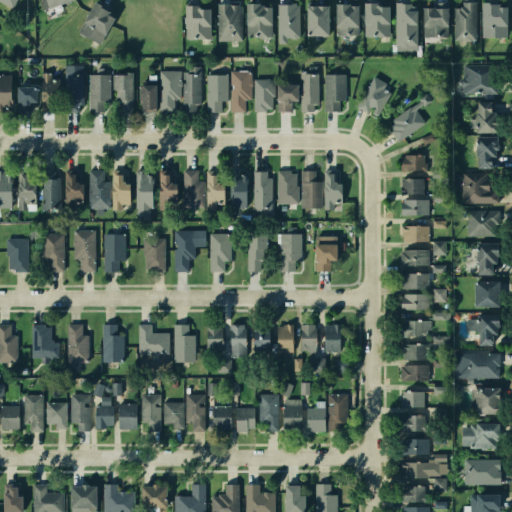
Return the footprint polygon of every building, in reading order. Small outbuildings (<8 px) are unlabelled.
[(42,9),(75,0),(44,0),(40,1),(42,9)] [(451,1),(474,2),(473,41),(452,41),(451,1)] [(478,2),(503,1),(502,37),(477,35),(478,2)] [(73,31),(89,2),(114,16),(95,46),(73,31)] [(244,2),(267,2),(269,37),(244,37),(244,2)] [(329,2),(354,2),(355,37),(331,36),(329,2)] [(360,2),(386,2),(387,39),(360,39),(360,2)] [(391,3),(416,3),(418,46),(391,46),(391,3)] [(180,4),(206,4),(204,40),(182,40),(180,4)] [(274,4),(295,4),(295,33),(285,33),(285,42),(274,43),(274,4)] [(419,4),(447,4),(447,39),(421,39),(419,4)] [(301,6),(323,5),(324,35),(301,35),(301,6)] [(216,6),(239,6),(241,39),(216,40),(216,6)] [(461,60),(486,60),(485,93),(458,94),(461,60)] [(183,72),(188,72),(189,65),(196,65),(197,109),(182,109),(183,72)] [(157,69),(179,70),(179,111),(158,111),(157,69)] [(299,70),(316,69),(317,109),(299,111),(299,70)] [(64,71),(81,71),(81,105),(76,105),(76,111),(64,111),(64,71)] [(40,73),(50,72),(50,80),(56,79),(56,97),(52,97),(52,111),(41,111),(40,73)] [(229,73),(247,72),(247,102),(240,102),(239,111),(230,111),(229,73)] [(0,74),(10,74),(10,106),(2,106),(2,111),(0,111),(0,74)] [(204,74),(224,74),(224,100),(216,100),(216,109),(205,110),(204,74)] [(323,74),(342,75),(343,113),(324,112),(323,74)] [(87,75),(106,75),(106,113),(88,112),(87,75)] [(110,75),(130,75),(130,113),(110,113),(110,75)] [(355,102),(358,97),(351,94),(354,86),(360,89),(370,75),(383,80),(367,113),(355,102)] [(252,77),(267,77),(267,111),(252,111),(252,77)] [(273,78),(294,78),(294,111),(273,109),(273,78)] [(137,81),(152,80),(152,110),(137,111),(137,81)] [(17,86),(36,86),(36,101),(30,101),(30,112),(23,112),(23,108),(17,108),(17,86)] [(470,99),(491,98),(491,131),(470,130),(470,99)] [(395,140),(384,123),(413,106),(423,123),(395,140)] [(469,137),(491,137),(491,167),(470,166),(469,137)] [(396,147),(420,148),(423,171),(398,169),(396,147)] [(181,168),(194,167),(210,182),(221,183),(221,197),(209,197),(210,208),(181,208),(181,168)] [(275,169),(293,168),(295,206),(274,204),(275,169)] [(227,169),(242,169),(245,207),(231,207),(227,169)] [(323,169),(339,169),(339,203),(323,205),(323,169)] [(17,170),(29,170),(29,183),(35,183),(36,204),(27,204),(27,209),(17,209),(17,170)] [(40,170),(54,170),(54,178),(58,178),(59,209),(40,209),(40,170)] [(64,170),(77,170),(77,184),(82,184),(83,204),(74,204),(74,208),(64,208),(64,170)] [(88,170),(103,170),(103,209),(88,209),(88,170)] [(247,170),(268,171),(269,210),(250,210),(247,170)] [(298,170),(317,170),(320,207),(300,207),(298,170)] [(0,171),(9,171),(9,206),(0,206),(0,171)] [(225,204),(224,183),(217,183),(217,171),(206,171),(207,210),(216,210),(216,204),(225,204)] [(458,172),(493,171),(496,201),(459,202),(458,172)] [(107,172),(126,172),(127,209),(109,210),(107,172)] [(155,179),(155,172),(164,172),(165,182),(174,182),(175,197),(154,199),(155,179)] [(133,174),(149,173),(150,214),(134,215),(133,174)] [(396,179),(423,179),(423,194),(396,194),(396,179)] [(399,200),(424,200),(425,217),(397,216),(399,200)] [(464,209),(494,209),(495,234),(463,234),(464,209)] [(399,224),(426,224),(427,243),(398,241),(399,224)] [(171,229),(201,229),(201,246),(190,247),(191,270),(171,270),(171,229)] [(138,230),(161,230),(163,268),(138,269),(138,230)] [(72,231),(93,231),(93,271),(78,271),(78,259),(72,259),(72,231)] [(244,232),(268,231),(269,270),(244,270),(244,232)] [(101,233),(122,232),(124,272),(101,272),(101,233)] [(206,232),(227,232),(229,270),(207,270),(206,232)] [(311,232),(334,232),(333,269),(312,270),(311,232)] [(40,233),(62,233),(63,270),(40,271),(40,233)] [(276,234),(300,234),(302,269),(276,270),(276,234)] [(5,237),(25,236),(26,270),(6,270),(5,237)] [(433,255),(446,254),(446,241),(433,241),(433,255)] [(470,241),(503,241),(503,270),(470,269),(470,241)] [(398,249),(427,250),(428,266),(398,266),(398,249)] [(397,273),(425,273),(426,289),(398,288),(397,273)] [(470,275),(511,274),(511,306),(471,306),(470,275)] [(433,301),(446,302),(446,289),(433,288),(433,301)] [(397,296),(419,295),(420,311),(398,311),(397,296)] [(432,319),(449,320),(449,313),(432,312),(432,319)] [(463,314),(503,313),(503,333),(488,331),(488,345),(472,344),(472,330),(462,330),(463,314)] [(397,320),(426,319),(427,338),(397,339),(397,320)] [(64,320),(79,320),(79,334),(87,334),(86,361),(64,360),(64,320)] [(100,320),(119,320),(120,360),(100,360),(100,320)] [(298,320),(317,320),(319,352),(298,352),(298,320)] [(0,321),(13,321),(14,362),(0,362),(0,321)] [(30,321),(55,323),(54,354),(29,354),(30,321)] [(169,321),(189,321),(191,361),(171,360),(169,321)] [(135,323),(150,323),(150,332),(165,331),(165,357),(136,356),(135,323)] [(228,324),(244,323),(244,354),(228,352),(228,324)] [(201,324),(221,324),(222,352),(202,353),(201,324)] [(274,325),(292,325),(292,352),(273,352),(274,325)] [(322,325),(336,325),(336,350),(323,350),(322,325)] [(248,327),(267,327),(267,354),(250,354),(248,327)] [(398,346),(427,346),(427,361),(398,360),(398,346)] [(461,350),(498,350),(499,379),(460,378),(461,350)] [(310,371),(324,372),(325,358),(311,358),(310,371)] [(229,359),(216,359),(216,372),(229,372),(229,359)] [(292,359),(293,371),(300,371),(299,359),(292,359)] [(334,359),(334,372),(346,372),(347,359),(334,359)] [(400,364),(426,364),(427,380),(401,380),(400,364)] [(95,382),(91,393),(98,396),(103,385),(95,382)] [(111,382),(111,395),(119,395),(119,383),(111,382)] [(215,382),(206,382),(205,394),(214,395),(215,382)] [(228,382),(228,394),(237,394),(237,382),(228,382)] [(283,382),(279,393),(287,396),(292,385),(283,382)] [(299,382),(299,394),(308,394),(308,382),(299,382)] [(467,385),(499,385),(499,415),(469,412),(467,385)] [(399,388),(424,388),(425,406),(399,406),(399,388)] [(324,390),(340,390),(340,430),(325,430),(324,390)] [(70,393),(86,393),(87,432),(70,432),(70,393)] [(254,393),(274,393),(275,427),(255,428),(254,393)] [(183,394),(203,394),(205,432),(183,432),(183,394)] [(22,396),(42,395),(42,430),(23,430),(22,396)] [(141,395),(158,395),(161,427),(141,428),(141,395)] [(115,399),(135,399),(135,428),(115,429),(115,399)] [(162,400),(180,400),(181,427),(163,427),(162,400)] [(279,400),(298,401),(297,431),(281,428),(279,400)] [(92,402),(112,401),(113,427),(93,428),(92,402)] [(0,402),(18,403),(18,427),(0,427),(0,402)] [(45,402),(64,402),(65,430),(46,431),(45,402)] [(209,404),(229,403),(230,431),(208,430),(209,404)] [(304,406),(320,406),(322,432),(304,431),(304,406)] [(233,407),(249,407),(250,429),(234,430),(233,407)] [(397,412),(424,412),(424,430),(397,430),(397,412)] [(458,423),(495,422),(497,451),(458,449),(458,423)] [(400,437),(425,436),(426,454),(400,454),(400,437)] [(402,459),(429,459),(429,450),(443,449),(444,475),(402,476),(402,459)] [(460,458),(497,459),(498,484),(461,484),(460,458)] [(281,473),(294,473),(293,495),(300,495),(300,511),(281,511),(281,473)] [(188,479),(202,480),(202,511),(173,511),(173,495),(188,494),(188,479)] [(401,482),(443,481),(443,492),(401,493),(401,482)] [(314,511),(313,482),(327,482),(327,493),(335,494),(335,511),(314,511)] [(3,511),(3,484),(17,483),(17,496),(22,496),(22,511),(3,511)] [(32,511),(33,483),(46,483),(46,491),(62,491),(62,511),(32,511)] [(100,511),(100,483),(114,483),(115,491),(128,491),(128,511),(100,511)] [(244,511),(245,483),(272,483),(272,511),(244,511)] [(136,484),(161,484),(162,508),(135,509),(136,484)] [(221,484),(236,484),(236,511),(207,511),(207,492),(221,493),(221,484)] [(69,511),(70,485),(95,485),(95,511),(69,511)] [(400,486),(401,502),(425,501),(425,485),(400,486)] [(463,511),(463,491),(497,491),(497,511),(463,511)] [(399,511),(399,505),(444,503),(444,511),(399,511)]
